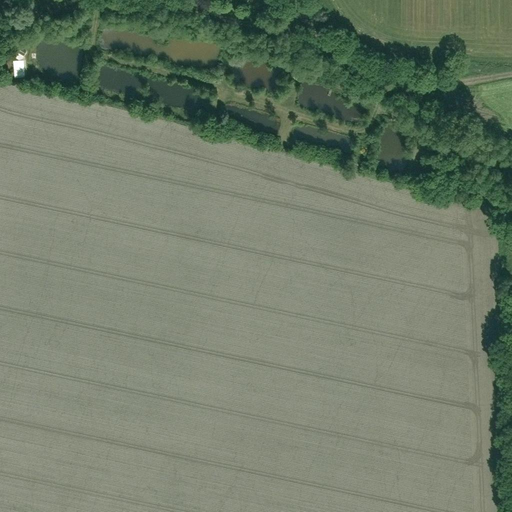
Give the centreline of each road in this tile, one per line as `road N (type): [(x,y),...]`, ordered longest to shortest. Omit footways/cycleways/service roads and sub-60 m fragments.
road 1 (track): [(511,66),(333,47),(216,12),(144,5),(66,11),(0,28)]
road 2 (track): [(511,208),(343,64),(303,0)]
